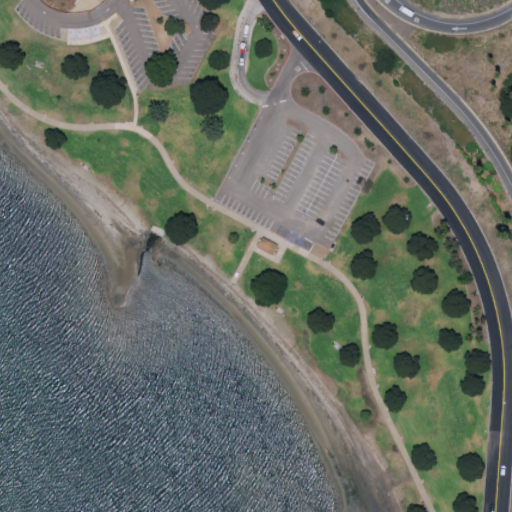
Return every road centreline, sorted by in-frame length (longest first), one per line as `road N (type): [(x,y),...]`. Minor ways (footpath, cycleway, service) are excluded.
road 1 (tertiary): [(493,511),(503,354),(480,260),(426,175),(271,0)]
road 2 (motorway): [(361,0),(473,119),(511,175)]
road 3 (motorway): [(511,15),(487,27),(434,29),(386,0)]
